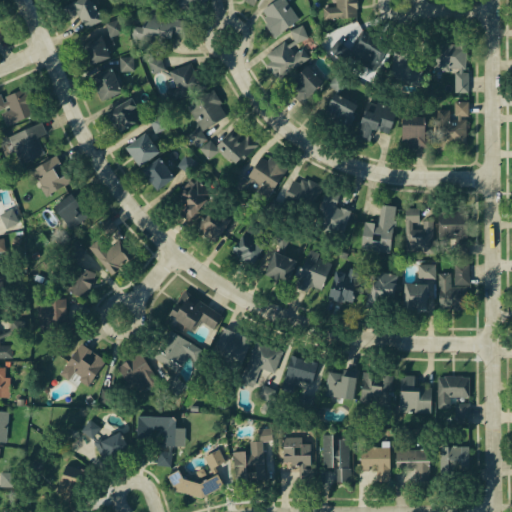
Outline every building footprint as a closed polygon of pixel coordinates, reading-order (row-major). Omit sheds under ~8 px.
[(62,5),(72,0),(90,0),(99,19),(83,27),(77,14),(68,18),(62,5)] [(175,0),(200,0),(183,12),(175,0)] [(259,9),(272,0),(285,0),(297,18),(274,33),(259,9)] [(354,0),(356,16),(323,18),(323,7),(336,6),(336,0),(354,0)] [(132,20),(129,36),(170,42),(171,33),(185,34),(187,20),(164,17),(165,13),(149,11),(148,18),(145,18),(143,21),(132,20)] [(104,22),(117,18),(122,33),(109,37),(104,22)] [(290,30),(302,24),(308,38),(296,44),(290,30)] [(336,39),(351,48),(361,29),(388,43),(372,72),(330,50),(336,39)] [(78,43),(99,35),(108,56),(87,65),(78,43)] [(265,53),(283,39),(294,53),(301,47),(309,57),(279,81),(266,65),(271,61),(265,53)] [(436,41),(468,41),(467,92),(456,92),(457,69),(436,69),(436,41)] [(393,48),(407,50),(406,63),(421,64),(418,88),(388,85),(393,48)] [(119,56),(133,55),(134,70),(120,71),(119,56)] [(147,60),(159,55),(164,69),(151,73),(147,60)] [(306,63),(324,81),(301,105),(290,94),(296,88),(288,81),(306,63)] [(170,71),(189,64),(192,70),(199,68),(206,88),(170,102),(165,89),(175,85),(170,71)] [(110,67),(120,90),(99,99),(89,76),(110,67)] [(336,74),(346,82),(337,91),(328,83),(336,74)] [(0,95),(1,97),(23,88),(33,113),(4,125),(0,115),(0,95)] [(194,146),(206,139),(201,130),(227,114),(212,88),(184,105),(196,125),(188,135),(194,146)] [(333,93),(359,105),(348,127),(322,115),(333,93)] [(104,112),(128,97),(140,117),(117,132),(104,112)] [(367,99),(396,108),(388,133),(371,127),(367,138),(356,135),(367,99)] [(454,101),(466,101),(467,115),(455,116),(454,101)] [(437,107),(437,148),(449,148),(450,144),(467,144),(467,117),(451,118),(451,107),(437,107)] [(149,119),(160,114),(166,127),(155,131),(149,119)] [(401,115),(425,117),(424,132),(429,133),(428,147),(399,145),(401,115)] [(6,136),(39,121),(45,133),(37,137),(44,153),(20,165),(6,136)] [(210,138),(201,147),(209,155),(218,146),(234,162),(252,143),(233,125),(215,144),(210,138)] [(143,132),(157,151),(138,166),(123,146),(143,132)] [(185,153),(197,162),(189,174),(177,165),(185,153)] [(260,157),(265,160),(269,153),(291,166),(266,205),(251,196),(258,185),(252,182),(248,183),(242,192),(230,184),(237,173),(246,179),(260,157)] [(30,169),(54,155),(69,180),(45,194),(30,169)] [(158,157),(172,175),(155,189),(141,170),(158,157)] [(190,175),(212,193),(189,220),(168,203),(190,175)] [(292,181),(298,183),(301,178),(306,180),(308,176),(325,185),(311,210),(284,196),(292,181)] [(325,185),(340,191),(335,206),(350,211),(341,238),(311,228),(325,185)] [(68,194),(51,207),(69,230),(86,217),(68,194)] [(364,222),(378,224),(381,203),(395,205),(388,252),(361,248),(364,222)] [(208,204),(229,219),(215,240),(193,225),(208,204)] [(405,207),(420,207),(420,223),(432,222),(433,253),(406,254),(405,207)] [(0,218),(0,213),(10,208),(18,221),(5,228),(0,218)] [(468,255),(467,208),(437,208),(438,239),(457,239),(458,255),(468,255)] [(107,216),(117,228),(107,237),(97,225),(107,216)] [(244,230),(265,243),(251,265),(231,253),(244,230)] [(97,238),(87,246),(112,274),(133,256),(118,239),(106,249),(97,238)] [(86,250),(72,242),(65,253),(79,261),(86,250)] [(274,250),(295,260),(285,283),(263,273),(274,250)] [(311,250),(320,253),(316,257),(332,263),(321,289),(308,284),(306,289),(296,285),(311,250)] [(70,261),(93,272),(81,298),(57,287),(70,261)] [(454,263),(468,263),(468,283),(454,283),(454,263)] [(337,270),(348,273),(351,264),(362,268),(352,302),(330,295),(337,270)] [(419,264),(434,264),(434,278),(418,278),(419,264)] [(373,271),(396,275),(390,304),(376,301),(377,308),(367,306),(373,271)] [(438,273),(450,273),(450,286),(466,286),(466,307),(438,308),(438,273)] [(402,282),(425,283),(425,307),(402,306),(402,282)] [(163,316),(191,333),(199,319),(214,328),(224,310),(182,284),(163,316)] [(36,300),(64,298),(66,330),(38,332),(36,300)] [(149,354),(169,327),(199,349),(196,359),(187,356),(175,373),(149,354)] [(223,328),(251,339),(240,365),(212,354),(223,328)] [(253,385),(259,367),(274,372),(283,348),(256,338),(240,381),(253,385)] [(0,344),(11,345),(11,360),(0,360),(0,344)] [(79,345),(103,360),(88,383),(75,374),(71,380),(60,373),(79,345)] [(293,351),(319,359),(312,386),(285,378),(293,351)] [(115,368),(139,354),(156,384),(132,398),(115,368)] [(0,367),(4,367),(3,376),(9,376),(8,397),(0,396),(0,367)] [(331,368),(357,372),(352,398),(326,394),(331,368)] [(364,371),(393,375),(389,405),(359,401),(364,371)] [(400,374),(414,374),(413,389),(431,389),(430,412),(400,412),(400,374)] [(438,377),(469,376),(469,397),(449,398),(449,408),(439,408),(438,377)] [(175,378),(185,386),(175,397),(166,389),(175,378)] [(455,402),(469,403),(469,417),(455,417),(455,402)] [(0,412),(8,413),(5,441),(0,440),(0,412)] [(157,449),(156,465),(169,466),(170,445),(184,446),(185,429),(173,428),(174,417),(135,416),(134,443),(162,445),(162,450),(157,449)] [(88,419),(99,427),(92,437),(81,429),(88,419)] [(257,430),(271,429),(272,439),(261,440),(265,481),(236,484),(233,451),(249,450),(248,441),(258,441),(257,430)] [(96,443),(120,431),(130,453),(107,465),(96,443)] [(323,436),(349,435),(350,481),(336,482),(336,469),(324,469),(323,436)] [(281,437),(313,437),(313,482),(300,482),(300,465),(281,465),(281,437)] [(360,446),(389,446),(389,481),(377,481),(377,470),(361,470),(360,446)] [(446,446),(468,446),(469,479),(447,479),(446,446)] [(204,455),(218,448),(224,461),(210,467),(204,455)] [(396,449),(431,449),(431,481),(417,481),(417,467),(396,467),(396,449)] [(177,469),(181,477),(198,483),(216,473),(223,485),(201,498),(175,490),(167,475),(177,469)] [(0,471),(10,471),(11,485),(0,485),(0,471)] [(55,471),(82,477),(75,505),(48,498),(55,471)]
